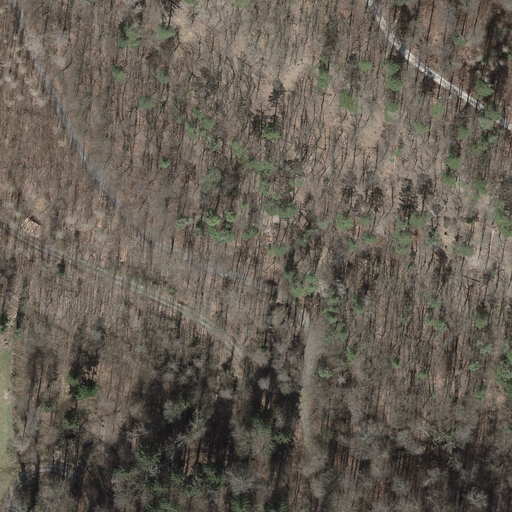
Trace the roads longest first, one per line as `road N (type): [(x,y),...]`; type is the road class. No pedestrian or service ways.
road 1 (track): [(0,218),(34,242),(203,319),(265,388),(295,389),(312,357),(306,322),(286,297),(188,259),(118,206),(60,119),(16,0)]
road 2 (track): [(511,128),(393,47),(368,0)]
road 3 (track): [(6,511),(22,477),(53,465),(88,488),(91,511)]
road 4 (track): [(295,389),(307,425),(304,511)]
